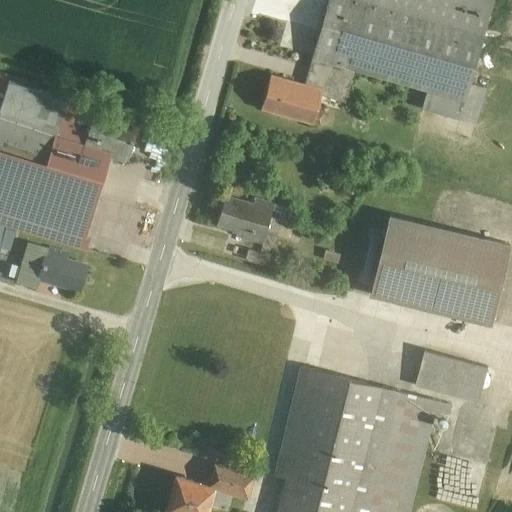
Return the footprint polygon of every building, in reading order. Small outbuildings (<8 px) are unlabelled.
[(493,0),(333,0),(318,54),(357,66),(428,86),(465,97),(471,78),(493,0)] [(350,91),(357,66),(318,54),(310,80),(326,84),(350,91)] [(276,70),(266,104),(316,119),(326,84),(310,80),(276,70)] [(68,96),(12,78),(0,116),(0,139),(49,155),(58,128),(68,96)] [(428,86),(423,106),(479,121),(489,83),(471,78),(465,97),(428,86)] [(131,151),(143,115),(69,92),(68,96),(58,128),(113,146),(131,151)] [(113,146),(58,128),(49,155),(105,173),(113,146)] [(49,155),(0,139),(0,218),(82,244),(105,173),(49,155)] [(275,205),(230,192),(221,223),(266,236),(275,205)] [(511,249),(511,242),(392,212),(372,285),(494,317),(511,249)] [(28,239),(18,279),(41,284),(42,277),(84,288),(92,255),(28,239)] [(490,362),(427,347),(418,383),(481,399),(490,362)] [(409,511),(438,397),(308,365),(282,471),(289,473),(279,511),(409,511)] [(255,490),(260,468),(222,459),(217,480),(255,490)] [(208,511),(217,480),(177,470),(168,507),(188,511),(208,511)]
